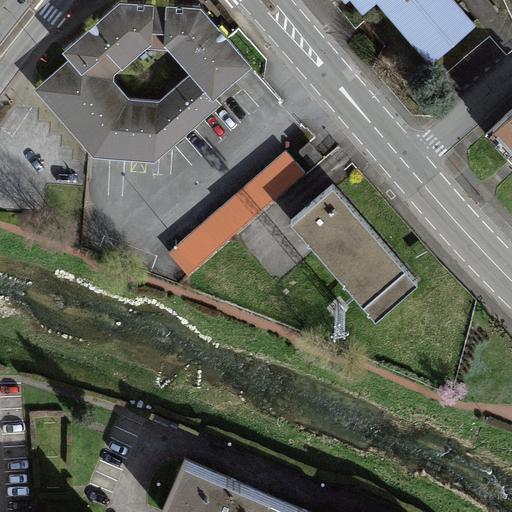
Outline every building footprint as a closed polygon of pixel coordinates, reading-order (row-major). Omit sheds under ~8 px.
[(225,34),(217,25),(200,4),(172,2),(146,0),(116,0),(94,19),(88,25),(63,47),(70,55),(35,85),(52,105),(59,98),(78,120),(70,126),(84,141),(91,142),(92,127),(142,130),(141,146),(164,147),(218,99),(213,93),(205,84),(224,68),(231,76),(249,61),(225,34)] [(356,0),(362,7),(370,0),(380,0),(429,57),(472,21),(453,0),(356,0)] [(90,15),(84,20),(88,25),(94,19),(90,15)] [(229,31),(220,22),(217,25),(225,34),(229,31)] [(231,76),(224,68),(205,84),(213,93),(231,76)] [(52,105),(70,126),(78,120),(59,98),(52,105)] [(511,105),(484,131),(511,160),(511,105)] [(91,142),(141,146),(142,130),(92,127),(91,142)] [(320,154),(307,140),(298,148),(310,162),(320,154)] [(284,148),(167,250),(186,272),(304,170),(284,148)] [(289,218),(374,315),(416,278),(331,182),(289,218)] [(360,511),(313,511),(185,456),(161,510),(165,511),(362,511),(361,511),(360,511)]
